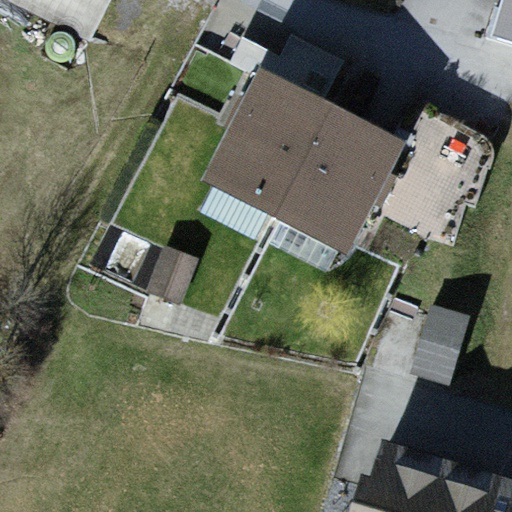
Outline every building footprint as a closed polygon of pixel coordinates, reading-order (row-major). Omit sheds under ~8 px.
[(7,0),(85,39),(104,0),(7,0)] [(511,0),(490,0),(481,40),(511,47),(511,0)] [(381,134),(253,78),(208,182),(335,238),(381,134)] [(165,251),(153,285),(180,295),(193,262),(165,251)] [(433,310),(418,366),(454,376),(469,319),(433,310)] [(511,511),(511,499),(378,459),(361,511),(511,511)]
